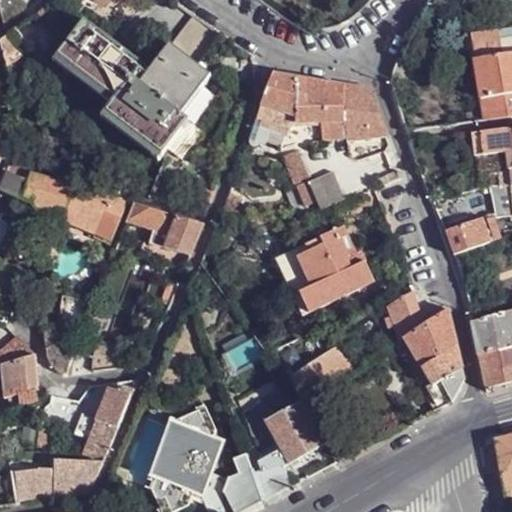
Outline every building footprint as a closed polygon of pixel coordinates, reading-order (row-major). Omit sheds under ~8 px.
[(45,8),(39,13),(44,20),(50,14),(45,8)] [(222,34),(194,15),(172,45),(199,65),(222,34)] [(199,65),(172,45),(153,69),(86,21),(54,62),(112,105),(107,113),(164,155),(190,119),(184,114),(212,75),(199,65)] [(18,31),(15,33),(27,49),(23,51),(28,55),(32,55),(35,53),(37,50),(37,49),(32,42),(29,45),(18,31)] [(27,49),(15,33),(2,44),(7,65),(23,51),(27,49)] [(480,60),(506,56),(503,36),(477,40),(480,60)] [(487,120),(511,117),(511,54),(506,56),(480,60),(477,60),(485,113),(487,120)] [(394,70),(420,78),(425,63),(401,56),(394,70)] [(299,77),(275,73),(262,105),(298,114),(299,77)] [(347,85),(299,77),(298,114),(294,123),(323,120),(346,118),(347,85)] [(372,89),(347,85),(346,118),(349,136),(350,139),(387,134),(372,91),(372,89)] [(298,114),(262,105),(259,115),(257,118),(274,122),(293,126),(294,123),(298,114)] [(274,122),(257,118),(250,136),(250,139),(250,140),(250,141),(251,142),(252,143),(253,144),(255,144),(257,144),(258,144),(259,144),(260,142),(261,141),(266,143),(274,122)] [(349,136),(346,118),(323,120),(325,138),(349,136)] [(509,152),(507,137),(506,129),(499,130),(481,131),(483,155),(509,152)] [(0,147),(0,158),(3,160),(9,160),(6,148),(1,150),(0,147)] [(297,151),(283,157),(305,207),(318,202),(309,181),(297,151)] [(0,187),(0,193),(23,204),(32,173),(31,173),(29,168),(12,169),(11,169),(10,172),(7,171),(0,187)] [(457,184),(452,170),(424,176),(426,180),(430,191),(457,184)] [(334,171),(309,181),(318,202),(322,211),(347,201),(334,171)] [(492,187),(501,185),(500,178),(500,172),(498,173),(491,173),(491,186),(492,187)] [(78,186),(32,173),(23,204),(66,218),(78,186)] [(511,177),(511,176),(500,178),(501,185),(503,206),(504,216),(511,215),(511,177)] [(129,201),(78,186),(66,218),(64,221),(113,240),(129,201)] [(240,195),(229,192),(226,200),(236,204),(240,195)] [(178,215),(136,203),(127,225),(151,231),(170,236),(178,215)] [(504,216),(503,206),(495,207),(496,217),(504,216)] [(205,223),(178,215),(170,236),(166,248),(191,256),(205,223)] [(491,242),(501,238),(495,218),(484,219),(491,242)] [(456,254),(491,242),(484,219),(447,232),(450,240),(452,246),(454,250),(456,254)] [(341,258),(348,255),(337,230),(329,233),(341,258)] [(170,236),(151,231),(146,243),(166,248),(170,236)] [(282,255),(307,310),(384,273),(375,256),(335,274),(330,263),(341,258),(329,233),(282,255)] [(335,274),(375,256),(371,245),(348,255),(341,258),(330,263),(335,274)] [(307,310),(282,255),(274,258),(300,314),(307,310)] [(170,307),(178,286),(170,283),(162,303),(170,307)] [(426,323),(415,289),(396,300),(408,336),(426,324),(426,323)] [(408,336),(404,338),(416,358),(430,383),(431,384),(463,368),(449,308),(426,323),(426,324),(408,336)] [(480,354),(511,346),(511,312),(474,323),(476,337),(477,343),(479,349),(480,354)] [(43,327),(44,336),(79,341),(84,329),(43,327)] [(79,341),(44,336),(47,356),(49,357),(54,369),(63,375),(68,375),(69,366),(72,357),(79,341)] [(0,366),(2,366),(35,355),(18,337),(0,353),(0,366)] [(416,358),(404,338),(396,343),(406,363),(416,358)] [(511,380),(511,346),(480,354),(483,367),(484,375),(486,383),(487,387),(489,386),(506,382),(508,381),(511,380)] [(332,355),(329,350),(306,366),(290,376),(304,398),(343,372),(337,362),(332,355)] [(343,358),(339,351),(332,355),(337,362),(341,359),(343,358)] [(92,356),(91,372),(110,369),(111,356),(106,354),(92,356)] [(37,386),(35,355),(2,366),(4,384),(5,395),(19,392),(36,387),(37,386)] [(69,366),(68,375),(91,372),(92,356),(72,357),(69,366)] [(300,358),(284,368),(290,376),(306,366),(300,358)] [(430,383),(416,358),(406,363),(422,389),(426,387),(425,385),(430,383)] [(341,359),(337,362),(343,372),(347,369),(341,359)] [(465,377),(463,368),(431,384),(430,383),(425,385),(426,387),(439,409),(453,401),(465,377)] [(107,457),(135,390),(126,386),(123,386),(121,387),(120,390),(111,387),(98,419),(91,439),(84,455),(107,457)] [(36,387),(19,392),(22,403),(38,397),(36,387)] [(69,400),(54,397),(52,405),(51,406),(48,408),(44,421),(65,425),(69,400)] [(305,398),(266,420),(282,448),(290,464),(328,444),(306,400),(305,398)] [(177,422),(173,420),(169,428),(146,488),(151,491),(156,476),(161,464),(165,466),(179,427),(195,432),(194,436),(199,437),(203,428),(215,422),(207,407),(177,422)] [(91,439),(98,419),(86,413),(78,434),(91,439)] [(161,464),(156,476),(206,494),(214,474),(206,471),(207,464),(205,463),(207,456),(209,457),(215,439),(218,429),(216,425),(215,422),(203,428),(199,437),(194,436),(195,432),(179,427),(165,466),(161,464)] [(41,430),(25,428),(23,443),(39,446),(41,430)] [(511,511),(511,435),(496,440),(507,511),(511,511)] [(222,441),(215,439),(209,457),(207,456),(205,463),(207,464),(206,471),(214,474),(216,474),(223,448),(221,446),(222,441)] [(262,469),(257,472),(267,499),(291,486),(284,468),(290,464),(282,448),(258,461),(262,469)] [(255,468),(249,451),(241,455),(247,471),(255,468)] [(104,462),(56,461),(56,468),(55,488),(55,498),(91,493),(91,492),(104,462)] [(55,488),(56,468),(42,469),(42,472),(18,476),(18,493),(55,488)] [(257,472),(255,468),(247,471),(234,476),(228,492),(238,511),(240,511),(264,500),(267,499),(257,472)] [(219,503),(228,479),(216,474),(214,474),(206,494),(205,498),(219,503)] [(206,494),(156,476),(151,491),(161,511),(174,511),(190,504),(194,494),(205,498),(206,494)] [(55,498),(55,488),(18,493),(19,503),(55,498)]
